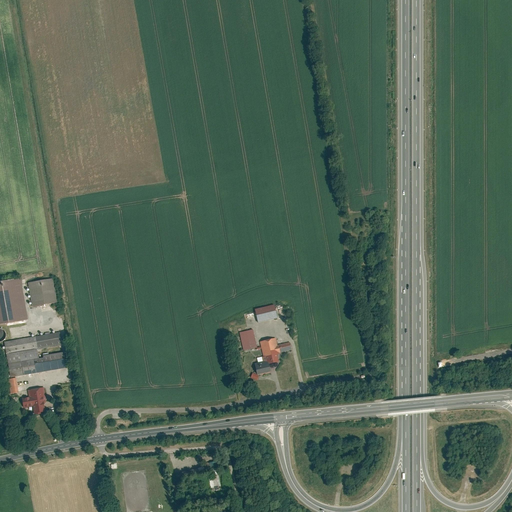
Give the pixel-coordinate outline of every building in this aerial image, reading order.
[(0,279),(0,323),(28,319),(21,276),(0,279)] [(54,277),(28,281),(32,307),(58,303),(54,277)] [(275,303),(255,308),(258,321),(278,317),(275,303)] [(45,321),(35,323),(37,332),(41,331),(40,328),(43,327),(43,331),(57,328),(55,319),(48,321),(49,324),(46,325),(45,321)] [(253,329),(239,332),(243,350),(257,347),(253,329)] [(59,332),(5,342),(11,378),(17,377),(67,369),(64,351),(43,354),(43,357),(39,357),(37,350),(62,345),(59,332)] [(257,362),(269,360),(269,363),(278,361),(277,353),(292,350),(290,341),(277,344),(276,337),(259,340),(262,356),(256,357),(257,362)] [(269,360),(257,362),(255,362),(257,374),(271,371),(269,363),(269,360)] [(11,378),(8,379),(11,394),(20,392),(17,377),(11,378)] [(29,396),(22,397),(24,407),(32,406),(34,415),(47,413),(45,403),(47,403),(45,386),(28,389),(29,396)] [(217,462),(175,473),(178,485),(207,477),(210,489),(223,486),(217,462)]
